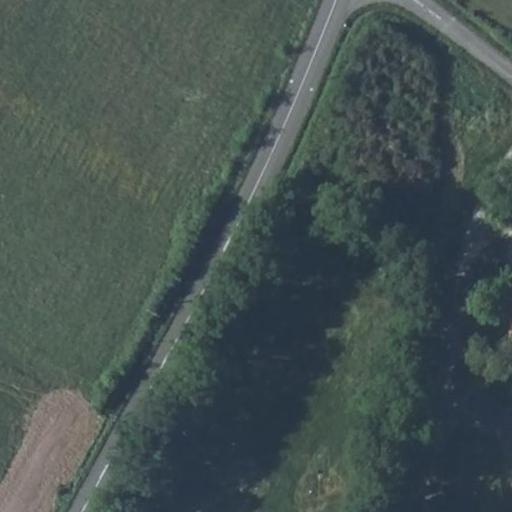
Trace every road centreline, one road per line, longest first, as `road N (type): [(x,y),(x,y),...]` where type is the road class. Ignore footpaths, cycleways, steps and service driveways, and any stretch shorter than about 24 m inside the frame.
road 1 (tertiary): [(336,0),(205,291),(82,511)]
road 2 (unclassified): [(511,156),(463,282),(416,511)]
road 3 (unclassified): [(410,0),(511,74)]
